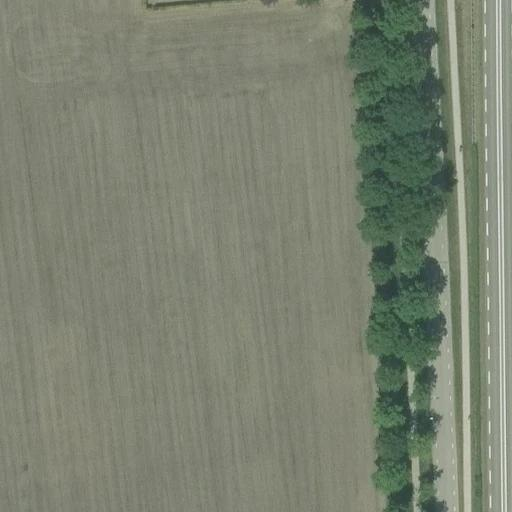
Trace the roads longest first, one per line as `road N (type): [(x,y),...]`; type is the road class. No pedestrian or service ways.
road 1 (tertiary): [(437,511),(416,0)]
road 2 (primary): [(493,511),(493,0)]
